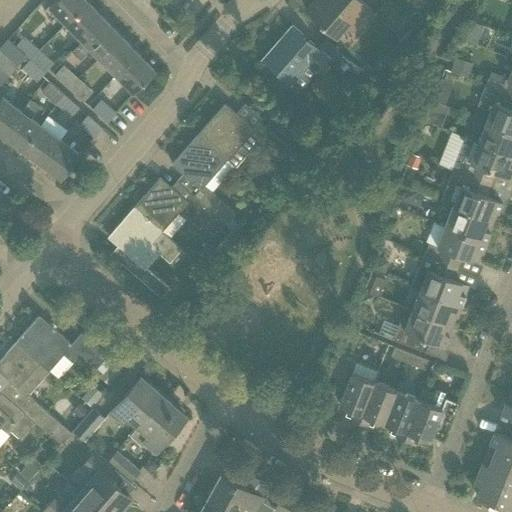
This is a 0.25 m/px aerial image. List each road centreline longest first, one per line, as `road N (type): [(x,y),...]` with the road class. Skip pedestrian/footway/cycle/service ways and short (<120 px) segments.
road 1 (residential): [(422,505),(511,289)]
road 2 (residential): [(422,505),(312,456),(221,399)]
road 3 (residential): [(221,399),(52,248)]
road 4 (residential): [(72,217),(167,110),(185,71)]
road 5 (residential): [(163,511),(221,399)]
